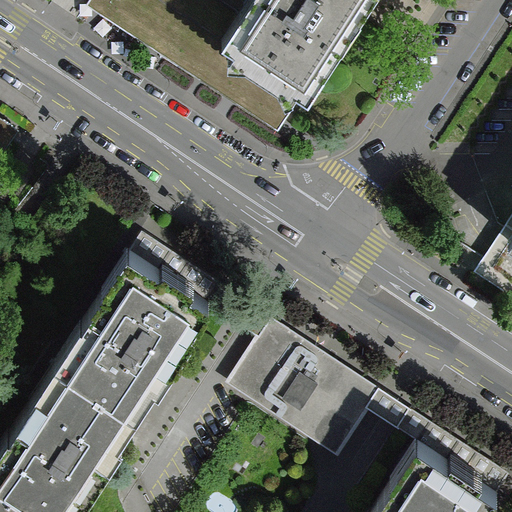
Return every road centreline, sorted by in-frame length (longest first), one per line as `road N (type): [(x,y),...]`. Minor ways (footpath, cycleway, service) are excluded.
road 1 (secondary): [(310,239),(0,33)]
road 2 (residential): [(488,0),(394,139),(310,239)]
road 3 (secondary): [(511,372),(310,239)]
